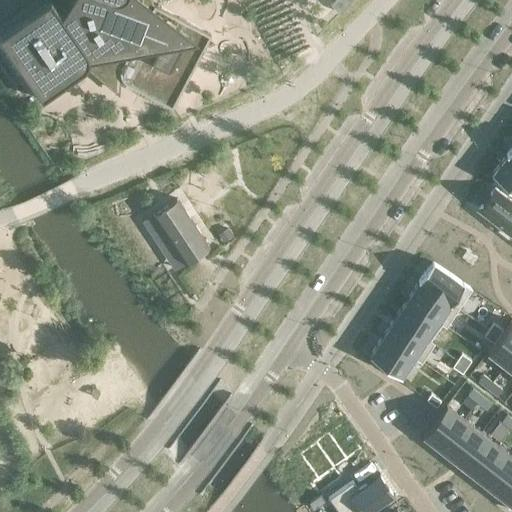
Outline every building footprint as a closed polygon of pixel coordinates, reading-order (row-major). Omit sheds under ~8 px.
[(50,0),(0,35),(0,39),(42,99),(83,70),(84,70),(85,69),(85,68),(86,67),(87,66),(87,65),(88,64),(88,63),(120,70),(120,72),(121,74),(121,75),(122,77),(123,79),(124,80),(126,81),(128,82),(172,106),(210,33),(154,3),(152,7),(142,0),(73,0),(62,17),(50,0)] [(333,0),(330,4),(339,12),(350,0),(333,0)] [(511,156),(506,152),(491,172),(511,188),(511,156)] [(511,200),(494,187),(477,209),(511,236),(511,235),(511,200)] [(177,198),(153,214),(185,261),(208,245),(177,198)] [(432,261),(419,281),(458,308),(472,288),(432,261)] [(419,281),(407,299),(446,326),(458,308),(419,281)] [(407,299),(395,317),(434,344),(435,343),(431,340),(442,324),(446,326),(407,299)] [(395,317),(382,334),(422,361),(434,344),(395,317)] [(511,320),(488,350),(505,364),(511,355),(511,320)] [(493,322),(488,328),(498,335),(503,329),(493,322)] [(488,328),(484,335),(494,342),(498,335),(488,328)] [(382,334),(369,354),(401,376),(414,356),(382,334)] [(461,352),(457,359),(467,366),(471,359),(461,352)] [(457,359),(452,366),(462,372),(467,366),(457,359)] [(490,365),(485,371),(494,378),(499,372),(490,365)] [(499,372),(494,378),(504,386),(509,379),(499,372)] [(431,392),(426,399),(436,406),(441,399),(431,392)] [(466,396),(461,402),(470,409),(475,403),(466,396)] [(446,403),(423,434),(440,447),(464,417),(446,403)] [(475,403),(470,409),(480,417),(484,410),(475,403)] [(464,417),(440,447),(457,461),(481,431),(464,417)] [(500,422),(495,429),(504,436),(509,430),(500,422)] [(316,442),(299,454),(317,479),(310,483),(318,494),(342,477),(335,468),(361,449),(343,423),(329,433),(328,432),(315,441),(316,442)] [(481,431),(457,461),(474,474),(498,444),(481,431)] [(511,454),(498,444),(474,474),(491,487),(511,461),(511,454)] [(511,461),(491,487),(508,501),(511,496),(511,461)] [(353,480),(328,497),(338,511),(340,511),(346,508),(349,511),(369,511),(395,494),(394,493),(393,493),(380,475),(380,474),(380,473),(358,488),(353,480)] [(325,501),(320,494),(308,502),(313,509),(325,501)]
